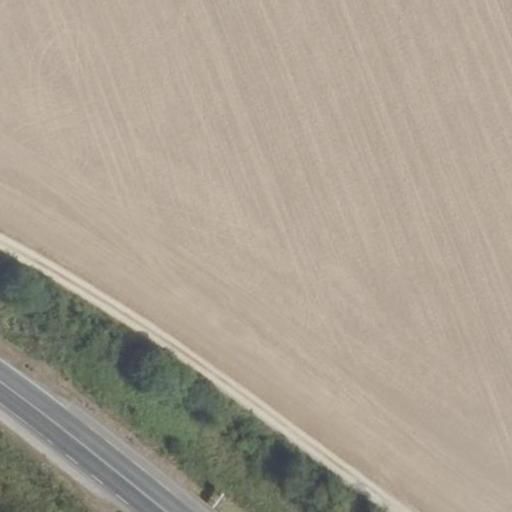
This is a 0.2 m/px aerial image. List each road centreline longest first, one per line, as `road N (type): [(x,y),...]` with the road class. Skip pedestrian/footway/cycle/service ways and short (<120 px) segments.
road 1 (track): [(383,511),(214,382),(0,251)]
road 2 (tertiary): [(168,511),(0,379)]
